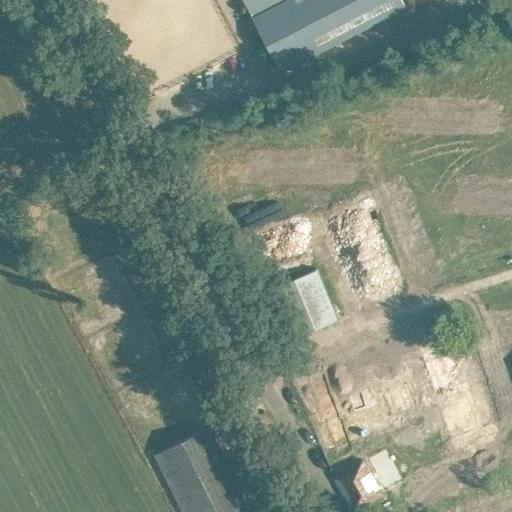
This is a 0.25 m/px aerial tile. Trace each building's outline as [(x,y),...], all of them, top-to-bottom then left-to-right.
[(244,0),(249,10),(280,68),(318,53),(406,7),(402,0),(244,0)] [(466,100),(483,91),(479,83),(462,92),(466,100)] [(471,107),(476,126),(496,121),(492,102),(471,107)] [(373,106),(361,112),(368,126),(381,120),(373,106)] [(489,144),(496,163),(511,157),(511,150),(507,137),(489,144)] [(229,156),(231,165),(250,160),(248,151),(229,156)] [(331,161),(340,180),(359,171),(350,152),(331,161)] [(467,206),(483,203),(481,193),(465,195),(467,206)] [(294,338),(338,319),(317,269),(274,289),(294,338)] [(479,343),(436,351),(442,383),(485,375),(479,343)] [(421,356),(384,367),(388,380),(326,399),(339,441),(374,431),(370,417),(434,398),(421,356)] [(503,400),(479,409),(488,431),(486,431),(482,433),(488,448),(448,464),(456,484),(478,475),(480,480),(504,471),(497,454),(511,448),(511,412),(508,414),(503,400)] [(251,511),(209,427),(156,454),(184,511),(251,511)] [(334,477),(354,511),(383,494),(363,460),(334,477)]
